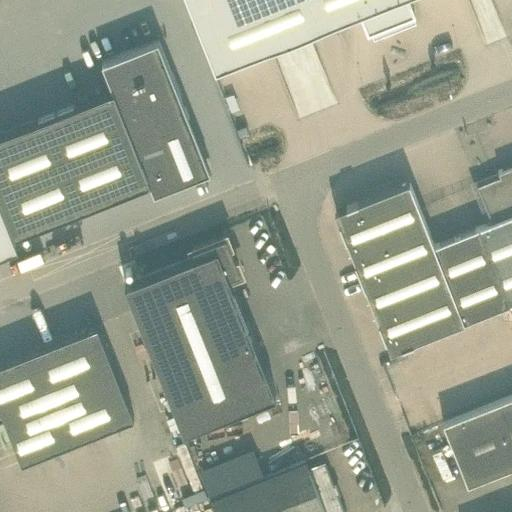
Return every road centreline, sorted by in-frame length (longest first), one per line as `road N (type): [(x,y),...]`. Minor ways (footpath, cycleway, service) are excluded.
road 1 (unclassified): [(511,92),(327,165),(300,213),(415,511)]
road 2 (unknown): [(0,469),(19,486),(51,490),(142,442),(144,395),(94,265)]
road 3 (unknown): [(308,187),(94,265)]
